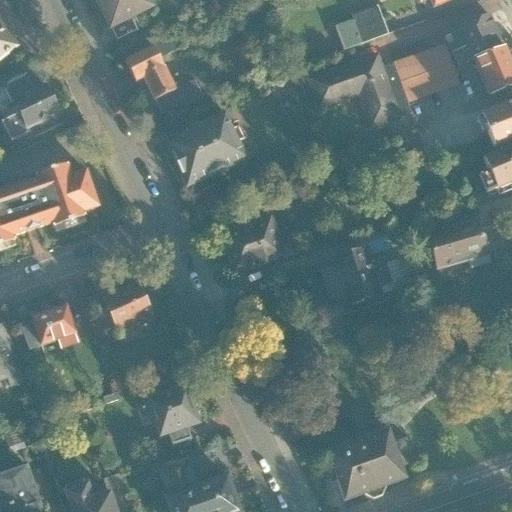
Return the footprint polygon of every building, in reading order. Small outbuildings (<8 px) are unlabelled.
[(146,14),(138,0),(86,0),(104,35),(146,14)] [(411,0),(413,2),(416,0),(422,0),(428,14),(450,5),(448,0),(411,0)] [(351,21),(332,28),(342,52),(385,37),(374,9),(349,18),(351,21)] [(484,102),(511,91),(511,76),(487,16),(455,28),(457,34),(441,41),(443,45),(382,67),(377,54),(305,80),(316,113),(355,99),(367,134),(400,122),(399,120),(410,115),(406,105),(458,86),(452,72),(469,65),(484,102)] [(0,64),(20,49),(0,21),(0,64)] [(200,100),(193,82),(174,91),(158,60),(183,47),(177,36),(159,45),(154,35),(125,48),(131,61),(120,67),(129,86),(138,82),(156,121),(200,100)] [(4,88),(12,103),(33,93),(26,77),(4,88)] [(1,125),(11,145),(30,136),(28,133),(58,119),(43,88),(33,93),(12,103),(18,117),(1,125)] [(511,104),(471,120),(486,156),(511,146),(511,104)] [(158,145),(181,194),(244,163),(238,152),(241,150),(231,130),(228,131),(221,115),(158,145)] [(511,151),(480,164),(486,180),(477,184),(484,200),(508,192),(510,196),(511,195),(511,151)] [(0,251),(11,248),(8,240),(31,232),(53,225),(54,229),(83,219),(82,214),(97,209),(84,170),(71,175),(68,165),(33,176),(36,183),(0,194),(0,251)] [(214,188),(189,199),(195,213),(220,202),(214,188)] [(268,217),(215,234),(230,280),(283,263),(268,217)] [(485,260),(473,224),(421,240),(434,277),(485,260)] [(365,252),(328,264),(342,310),(379,299),(377,291),(388,287),(381,262),(369,266),(365,252)] [(155,323),(138,286),(103,302),(108,313),(87,321),(95,340),(116,332),(117,335),(133,327),(135,333),(155,323)] [(76,340),(66,308),(20,323),(30,355),(76,340)] [(0,379),(7,378),(10,387),(23,382),(14,356),(3,360),(0,349),(0,348),(10,345),(4,325),(0,326),(0,379)] [(185,388),(146,400),(160,436),(168,434),(172,445),(190,439),(187,428),(197,424),(197,423),(197,421),(198,420),(198,419),(198,418),(199,417),(198,416),(198,415),(198,414),(197,413),(197,412),(196,411),(195,410),(194,410),(192,409),(185,388)] [(387,446),(383,436),(320,458),(338,510),(401,487),(396,470),(412,465),(404,441),(387,446)] [(187,461),(158,471),(168,498),(165,498),(170,511),(238,511),(227,478),(196,489),(187,461)] [(41,511),(27,467),(0,475),(0,511),(41,511)] [(119,475),(103,480),(108,494),(112,506),(128,500),(119,475)] [(86,486),(66,493),(72,511),(114,511),(112,506),(108,494),(90,501),(86,486)]
